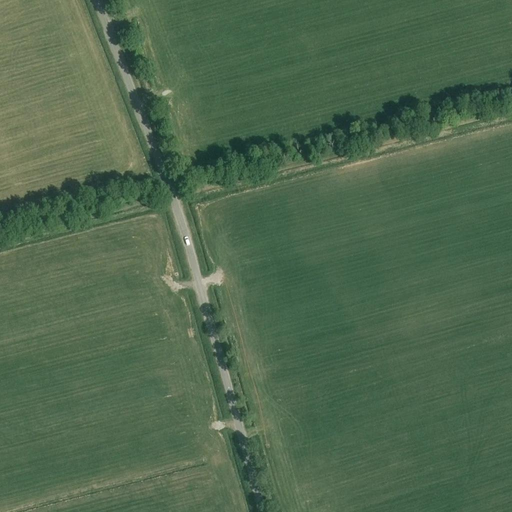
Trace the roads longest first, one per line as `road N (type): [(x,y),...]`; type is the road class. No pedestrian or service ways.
road 1 (unclassified): [(263,511),(172,198),(96,0)]
road 2 (track): [(172,198),(511,111)]
